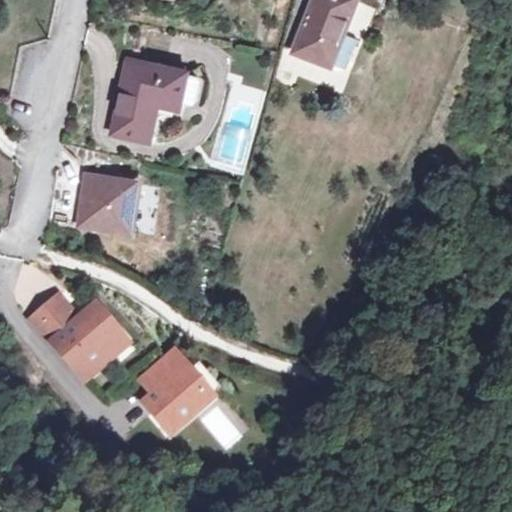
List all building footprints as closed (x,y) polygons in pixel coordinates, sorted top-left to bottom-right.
[(357,0),(314,0),(294,50),(331,65),(357,0)] [(148,140),(155,104),(156,99),(180,104),(190,106),(196,107),(199,106),(205,78),(130,61),(114,132),(148,140)] [(179,109),(180,104),(156,99),(155,104),(179,109)] [(87,176),(80,225),(129,232),(136,184),(87,176)] [(139,215),(152,220),(162,187),(149,183),(139,215)] [(58,296),(31,319),(83,382),(110,359),(102,350),(117,338),(91,307),(77,319),(71,324),(67,320),(74,315),(58,296)] [(74,315),(67,320),(71,324),(77,319),(74,315)] [(117,338),(102,350),(110,359),(125,347),(117,338)] [(171,355),(143,379),(155,393),(142,403),(167,433),(202,403),(208,398),(187,374),(171,355)] [(198,364),(187,374),(208,398),(202,403),(207,409),(224,394),(198,364)]
